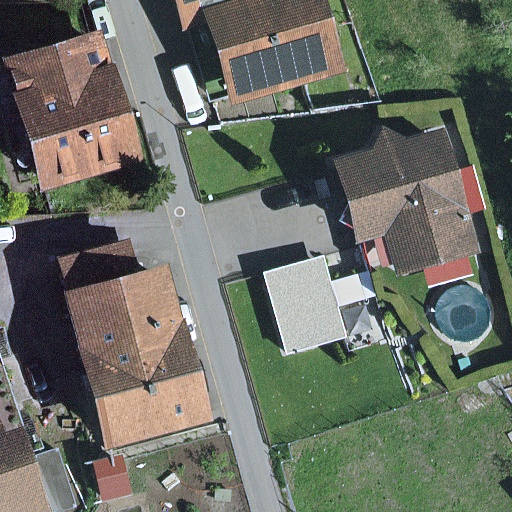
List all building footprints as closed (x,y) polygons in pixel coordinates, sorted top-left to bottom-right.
[(199,6),(217,0),(173,0),(181,28),(202,22),(199,6)] [(348,83),(322,0),(217,0),(199,6),(234,118),(348,83)] [(41,182),(143,158),(111,25),(8,50),(41,182)] [(483,259),(441,132),(403,144),(383,133),(373,151),(335,162),(348,207),(336,219),(359,233),(371,271),(390,265),(397,288),(483,259)] [(112,456),(222,424),(173,260),(144,268),(135,236),(63,258),(73,291),(63,294),(112,456)] [(350,333),(324,245),(263,263),(289,351),(350,333)] [(0,413),(0,511),(50,511),(23,429),(7,435),(0,413)]
